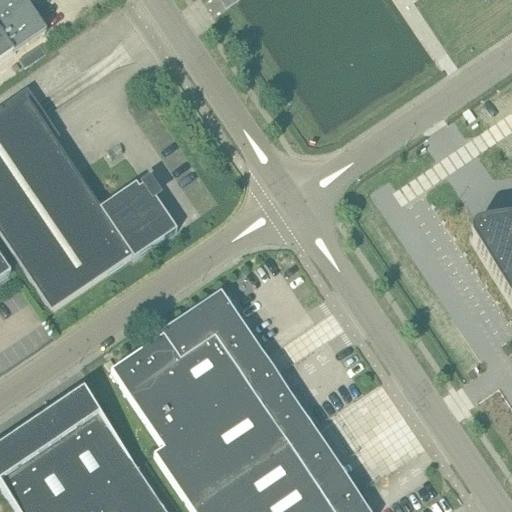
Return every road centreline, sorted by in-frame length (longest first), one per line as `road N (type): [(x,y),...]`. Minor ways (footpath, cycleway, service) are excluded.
road 1 (unclassified): [(500,511),(291,202)]
road 2 (unclassified): [(0,404),(291,202)]
road 3 (unclassified): [(291,202),(511,53)]
road 4 (unclassified): [(291,202),(153,0)]
